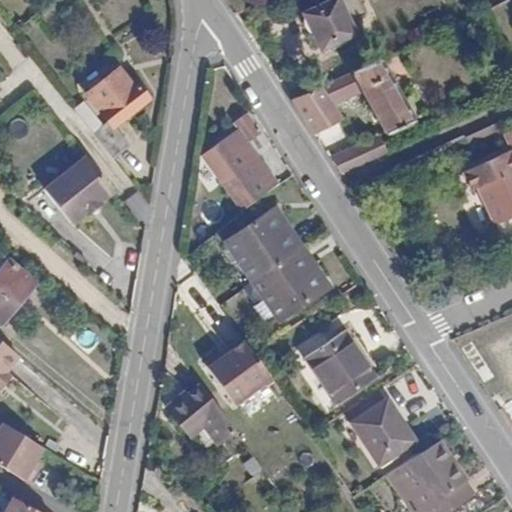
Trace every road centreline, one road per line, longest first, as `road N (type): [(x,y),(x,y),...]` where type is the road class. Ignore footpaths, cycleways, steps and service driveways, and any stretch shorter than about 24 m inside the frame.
road 1 (residential): [(208,7),(193,47),(115,511)]
road 2 (residential): [(208,7),(422,333)]
road 3 (residential): [(422,333),(511,468)]
